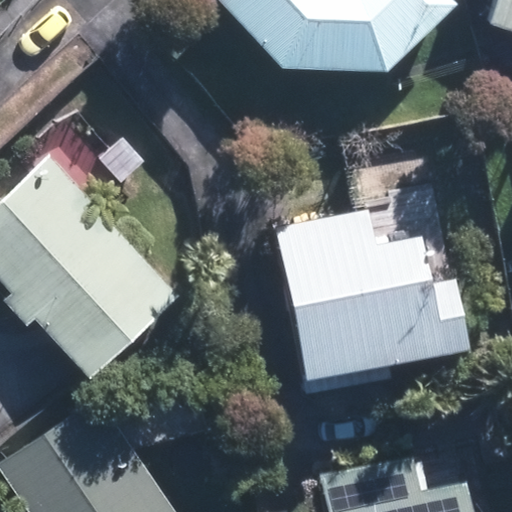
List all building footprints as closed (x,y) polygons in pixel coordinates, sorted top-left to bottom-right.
[(274,55),(378,59),(430,10),(420,0),(223,0),(274,54),(274,55)] [(158,282),(48,159),(0,202),(0,271),(75,355),(158,282)] [(360,211),(272,225),(295,364),(458,337),(448,279),(419,283),(411,238),(365,245),(360,211)] [(161,511),(89,403),(0,461),(0,464),(31,511),(161,511)] [(403,462),(325,475),(331,511),(462,511),(459,486),(409,494),(403,462)]
